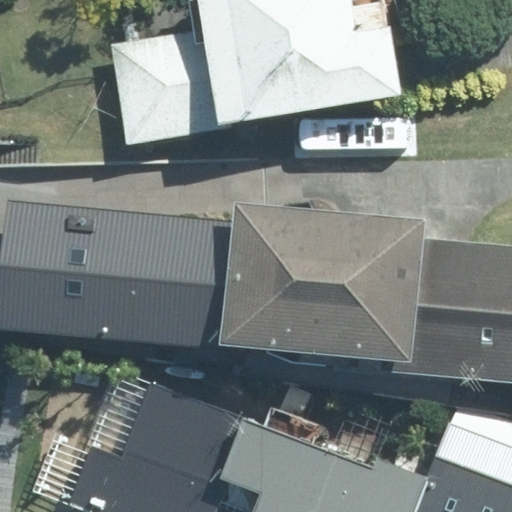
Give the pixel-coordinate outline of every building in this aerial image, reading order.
[(208,0),(213,26),(114,43),(132,144),(414,95),(397,2),(363,7),(362,0),(208,0)] [(421,365),(420,374),(511,383),(511,243),(432,236),(434,218),(244,200),(242,224),(47,205),(35,328),(421,365)] [(72,508),(81,511),(224,511),(237,479),(260,424),(158,383),(128,458),(97,446),(72,508)] [(260,424),(237,479),(272,493),(265,511),(420,511),(435,474),(386,456),(381,470),(260,424)] [(435,474),(420,511),(511,511),(511,480),(442,455),(435,474)]
